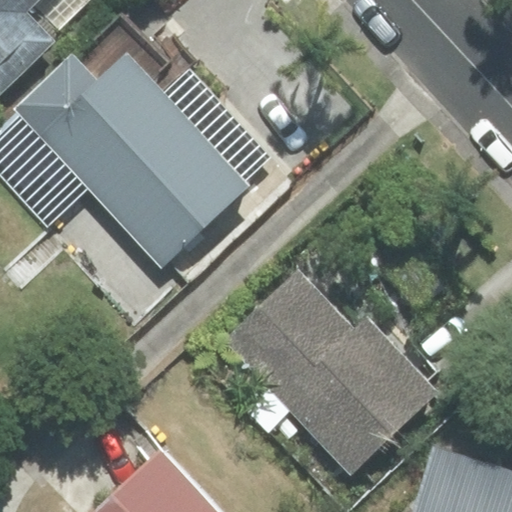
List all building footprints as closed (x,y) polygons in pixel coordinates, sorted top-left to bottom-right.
[(0,0),(0,93),(54,41),(24,11),(35,0),(0,0)] [(0,175),(47,226),(91,186),(161,262),(272,159),(186,67),(194,60),(167,31),(148,48),(118,16),(19,107),(25,113),(0,136),(0,175)] [(354,331),(298,272),(225,341),(350,474),(439,392),(369,317),(354,331)] [(511,511),(511,470),(437,447),(416,511),(511,511)] [(216,511),(160,452),(96,511),(216,511)]
